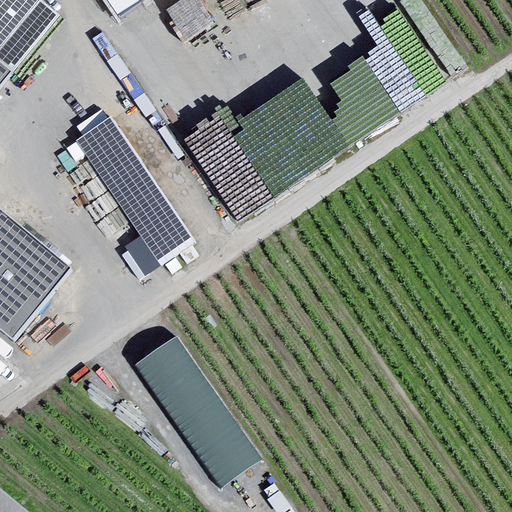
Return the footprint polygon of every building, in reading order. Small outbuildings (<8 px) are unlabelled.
[(0,95),(63,19),(39,0),(0,0),(0,333),(20,349),(79,278),(0,213),(0,95)] [(105,0),(122,23),(155,0),(105,0)] [(199,246),(114,120),(79,144),(163,270),(199,246)] [(262,454),(177,330),(135,358),(220,483),(262,454)] [(0,511),(37,511),(0,479),(0,511)]
